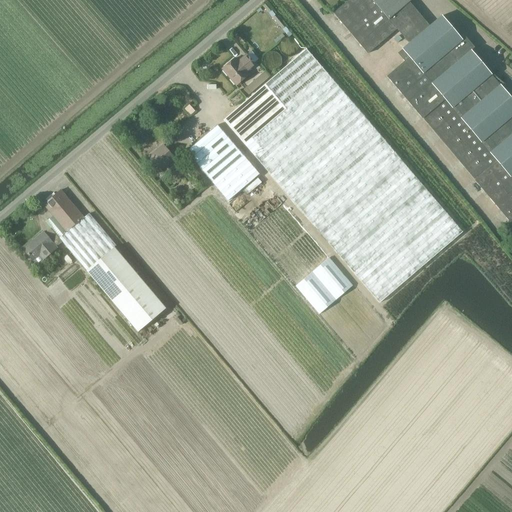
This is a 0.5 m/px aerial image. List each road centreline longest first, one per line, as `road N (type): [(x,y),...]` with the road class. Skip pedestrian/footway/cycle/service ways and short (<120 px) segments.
road 1 (unclassified): [(0,217),(256,0)]
road 2 (track): [(0,383),(108,511)]
